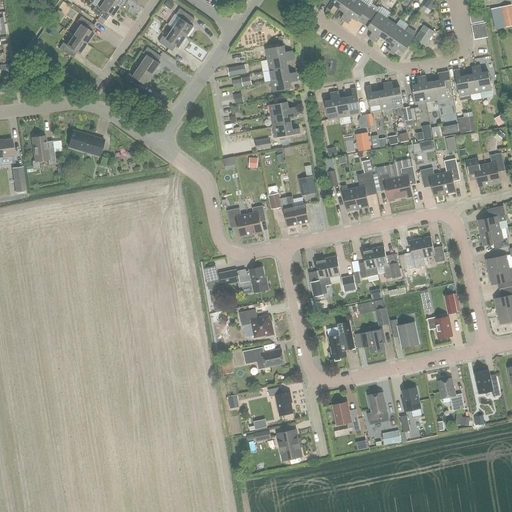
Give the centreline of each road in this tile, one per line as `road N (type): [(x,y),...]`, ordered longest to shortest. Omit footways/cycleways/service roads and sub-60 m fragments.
road 1 (residential): [(458,0),(467,46),(461,58),(406,68),(292,0)]
road 2 (residential): [(154,143),(208,189),(227,253),(282,248)]
road 3 (residential): [(309,386),(483,350)]
road 4 (residential): [(282,248),(450,218)]
road 5 (residential): [(154,143),(82,102),(0,114)]
road 6 (residential): [(309,386),(282,248)]
road 7 (unclassified): [(154,143),(236,30)]
road 8 (residential): [(450,218),(483,350)]
